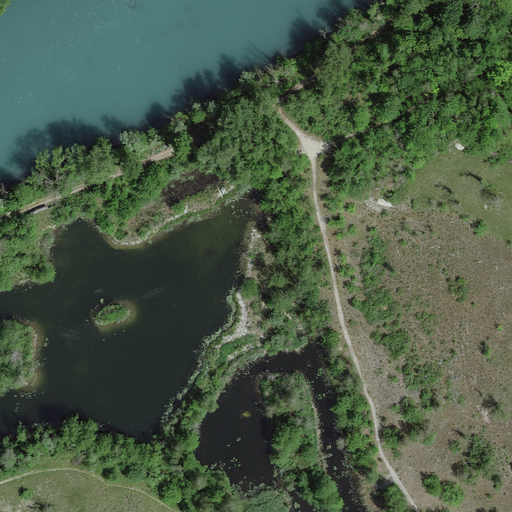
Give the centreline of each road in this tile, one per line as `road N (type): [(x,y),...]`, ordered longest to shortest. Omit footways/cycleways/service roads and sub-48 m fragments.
road 1 (track): [(0,218),(169,152),(276,99)]
road 2 (track): [(420,0),(276,99)]
